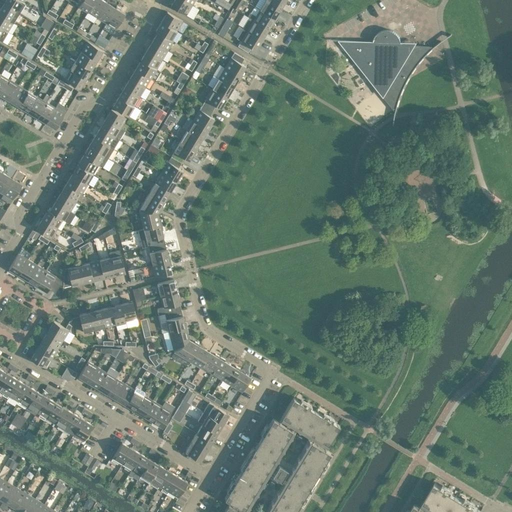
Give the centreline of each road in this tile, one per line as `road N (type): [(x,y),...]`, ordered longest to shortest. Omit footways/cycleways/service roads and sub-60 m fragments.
road 1 (residential): [(210,474),(273,372),(201,327),(177,214),(305,0)]
road 2 (residential): [(0,269),(22,228),(17,216),(88,104),(104,94),(154,0)]
road 3 (residential): [(210,474),(18,357)]
